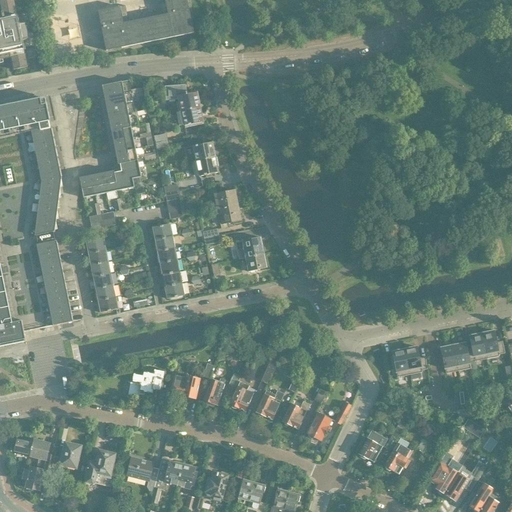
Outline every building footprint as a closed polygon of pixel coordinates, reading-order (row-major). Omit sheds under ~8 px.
[(0,59),(3,59),(11,57),(13,70),(27,67),(24,50),(25,50),(23,41),(28,39),(28,38),(28,39),(27,36),(27,35),(27,33),(27,30),(26,29),(26,27),(25,25),(25,24),(19,24),(18,16),(17,16),(13,0),(0,0),(0,4),(2,14),(0,14),(0,59)] [(164,0),(168,14),(128,22),(123,23),(120,7),(110,9),(110,12),(99,14),(99,11),(98,11),(106,51),(107,51),(106,48),(121,45),(121,48),(194,33),(194,32),(188,33),(185,19),(191,18),(187,0),(164,0)] [(141,177),(138,162),(144,161),(128,81),(107,85),(102,86),(118,165),(120,164),(121,171),(114,173),(114,171),(91,176),(79,178),(83,198),(134,188),(133,179),(141,177)] [(200,107),(198,94),(197,92),(190,94),(189,93),(187,93),(185,88),(178,88),(178,86),(165,87),(166,100),(178,99),(179,102),(177,103),(178,111),(180,110),(181,111),(200,107)] [(0,346),(1,347),(1,343),(13,341),(14,344),(26,342),(25,338),(24,332),(31,331),(34,330),(53,326),(61,325),(73,322),(73,321),(72,316),(71,313),(71,311),(70,305),(69,303),(69,301),(68,295),(67,293),(67,291),(66,285),(65,283),(65,281),(63,273),(63,271),(62,266),(61,263),(61,261),(59,254),(59,251),(57,246),(57,243),(57,241),(55,241),(54,236),(53,233),(55,232),(55,230),(55,229),(57,229),(56,223),(57,219),(59,219),(57,212),(58,208),(60,208),(59,202),(59,198),(61,197),(60,191),(61,187),(63,187),(61,180),(62,178),(59,167),(59,164),(55,147),(55,144),(51,128),(51,127),(49,122),(46,104),(45,99),(44,98),(0,106),(0,346)] [(200,107),(181,111),(184,126),(203,122),(200,107)] [(153,136),(155,143),(167,140),(166,134),(153,136)] [(167,140),(155,143),(156,150),(169,147),(167,140)] [(193,146),(196,161),(215,157),(212,142),(193,146)] [(215,157),(196,161),(199,177),(219,173),(215,157)] [(164,187),(165,195),(179,192),(178,185),(164,187)] [(214,194),(217,209),(237,205),(234,191),(234,190),(214,194)] [(179,192),(165,195),(167,201),(178,199),(180,198),(179,192)] [(179,204),(168,206),(169,213),(181,210),(179,204)] [(237,205),(217,209),(220,225),(232,222),(233,225),(242,223),(239,210),(238,210),(237,206),(237,205)] [(181,210),(169,213),(170,220),(182,217),(181,210)] [(113,212),(101,215),(102,221),(114,219),(113,212)] [(89,217),(91,223),(102,221),(101,215),(89,217)] [(114,219),(102,221),(104,227),(115,225),(114,219)] [(102,221),(91,223),(92,230),(104,227),(102,221)] [(153,227),(155,240),(172,236),(169,224),(153,227)] [(203,232),(204,239),(219,236),(217,229),(203,232)] [(172,236),(155,240),(158,251),(174,248),(172,236)] [(219,236),(204,239),(205,245),(220,242),(219,236)] [(242,241),(245,258),(264,254),(260,237),(242,241)] [(86,241),(89,253),(105,250),(103,238),(86,241)] [(177,260),(175,252),(178,252),(178,248),(174,249),(174,248),(158,251),(160,263),(177,260)] [(105,250),(89,253),(91,265),(108,262),(105,250)] [(264,254),(245,258),(248,272),(267,268),(264,254)] [(177,260),(160,263),(163,275),(179,272),(177,260)] [(108,262),(91,265),(94,277),(110,274),(108,262)] [(211,265),(213,277),(219,276),(217,264),(211,265)] [(179,272),(163,275),(165,287),(181,283),(179,272)] [(110,274),(94,277),(96,289),(113,286),(110,274)] [(181,283),(165,287),(167,299),(184,296),(181,283)] [(113,286),(96,289),(98,300),(115,297),(113,286)] [(117,310),(116,302),(119,301),(118,297),(115,297),(98,300),(101,313),(117,310)] [(483,333),(482,334),(487,359),(499,356),(499,354),(496,343),(495,337),(494,334),(495,334),(495,333),(494,333),(494,331),(489,332),(489,330),(482,332),(483,333)] [(290,338),(292,343),(301,337),(299,333),(290,338)] [(476,335),(469,336),(472,348),(474,361),(487,359),(482,334),(480,334),(480,333),(479,334),(476,335)] [(502,342),(496,343),(499,354),(504,353),(502,342)] [(454,345),(453,345),(458,371),(470,368),(469,363),(466,349),(465,343),(458,344),(455,345),(454,345)] [(446,347),(441,348),(441,350),(441,351),(442,354),(442,356),(446,373),(458,371),(453,345),(452,346),(452,344),(445,345),(446,347)] [(405,349),(404,349),(409,375),(422,372),(421,370),(419,359),(418,353),(417,350),(418,350),(417,349),(417,347),(411,348),(411,346),(405,348),(405,349)] [(472,348),(466,349),(469,363),(474,361),(472,348)] [(261,381),(267,384),(282,352),(276,349),(261,381)] [(399,350),(392,352),(393,358),(392,359),(394,366),(395,366),(397,377),(409,375),(404,349),(403,350),(403,349),(402,349),(402,350),(399,350)] [(208,381),(213,366),(207,363),(202,379),(208,381)] [(153,390),(161,391),(164,371),(154,369),(154,373),(144,372),(143,376),(134,374),(130,393),(145,396),(145,392),(153,394),(153,390)] [(175,373),(171,391),(184,394),(185,396),(195,399),(200,375),(195,374),(194,377),(187,376),(186,378),(180,377),(180,374),(175,373)] [(235,388),(240,377),(234,374),(229,385),(235,388)] [(219,382),(211,379),(204,399),(205,399),(206,402),(210,403),(212,402),(218,404),(225,381),(220,379),(219,382)] [(294,393),(299,382),(297,381),(296,381),(293,379),(288,390),(294,393)] [(245,412),(255,390),(239,383),(230,404),(231,405),(232,408),(235,409),(238,408),(245,412)] [(314,400),(320,403),(326,392),(321,390),(320,389),(314,400)] [(272,420),(284,394),(277,391),(275,395),(266,391),(256,412),(257,413),(258,415),(262,417),(265,416),(272,420)] [(291,404),(282,422),(283,422),(284,425),(288,426),(291,426),(298,429),(310,405),(303,402),(300,408),(291,404)] [(341,425),(351,406),(345,402),(334,422),(341,425)] [(321,441),(326,430),(329,432),(331,428),(328,426),(332,420),(318,413),(307,434),(308,435),(308,438),(312,439),(314,438),(321,441)] [(468,420),(462,428),(479,438),(484,431),(468,420)] [(400,421),(397,426),(402,429),(403,430),(407,424),(400,421)] [(391,437),(397,440),(403,430),(402,429),(397,426),(391,437)] [(372,431),(359,454),(360,455),(361,457),(364,459),(367,459),(374,462),(387,439),(372,431)] [(397,444),(384,466),(385,466),(386,469),(389,471),(392,471),(399,475),(403,468),(406,469),(410,461),(408,459),(412,452),(406,449),(409,443),(401,438),(397,444)] [(416,448),(423,452),(429,442),(422,438),(416,448)] [(47,454),(50,444),(34,440),(33,444),(17,441),(15,450),(29,454),(29,456),(39,458),(37,465),(45,467),(45,465),(52,467),(54,457),(54,456),(47,454)] [(78,458),(81,447),(79,446),(78,444),(74,443),(73,445),(65,443),(62,459),(54,457),(52,467),(52,468),(60,469),(60,467),(66,468),(67,466),(76,468),(77,462),(79,461),(78,458)] [(86,473),(84,481),(94,484),(94,481),(113,486),(118,465),(114,464),(112,464),(115,454),(114,454),(113,452),(109,451),(107,452),(100,451),(97,464),(89,462),(87,467),(86,473)] [(444,454),(440,462),(447,466),(451,459),(453,456),(446,452),(444,454)] [(153,492),(154,488),(159,469),(152,468),(153,465),(140,462),(141,460),(132,458),(127,476),(148,481),(147,487),(149,491),(153,492)] [(440,462),(429,480),(436,484),(433,488),(438,491),(438,493),(442,496),(460,467),(461,465),(451,459),(447,466),(440,462)] [(177,485),(182,463),(174,462),(174,463),(170,462),(169,466),(166,465),(165,471),(159,469),(154,488),(161,490),(161,489),(163,490),(165,482),(177,485)] [(471,475),(464,487),(470,492),(486,466),(488,463),(485,462),(483,465),(479,462),(471,475)] [(191,466),(182,463),(177,485),(190,488),(191,485),(194,485),(197,473),(194,472),(195,469),(191,468),(191,466)] [(49,479),(52,468),(52,467),(45,465),(45,467),(37,465),(36,468),(31,467),(30,471),(25,470),(23,478),(28,479),(26,487),(27,487),(27,489),(33,491),(33,489),(39,490),(42,477),(49,479)] [(460,467),(442,496),(448,500),(450,499),(455,501),(464,487),(471,475),(460,467)] [(221,474),(217,473),(216,475),(212,474),(211,478),(209,478),(208,478),(207,478),(206,479),(206,480),(206,481),(206,482),(207,482),(207,483),(205,491),(211,493),(210,495),(222,499),(225,486),(227,487),(229,481),(227,480),(228,476),(228,475),(228,474),(221,472),(221,474)] [(245,500),(248,501),(254,482),(243,480),(242,480),(240,488),(241,488),(237,502),(244,504),(245,500)] [(260,502),(262,493),(263,494),(265,486),(264,486),(264,485),(254,482),(248,501),(246,509),(257,511),(256,511),(264,511),(267,504),(260,502)] [(158,503),(161,490),(154,488),(153,492),(151,502),(157,503),(158,503)] [(276,497),(274,506),(272,506),(270,511),(282,511),(288,492),(278,489),(277,489),(275,497),(276,497)] [(479,490),(468,507),(472,510),(472,511),(478,511),(488,496),(479,490)] [(294,511),(297,503),(298,503),(300,495),(299,495),(288,492),(282,511),(294,511)] [(501,511),(505,505),(509,498),(504,495),(499,503),(496,501),(498,498),(490,493),(488,496),(478,511),(501,511)] [(203,497),(197,495),(193,510),(199,511),(203,497)] [(195,498),(189,497),(186,509),(192,511),(195,498)]
